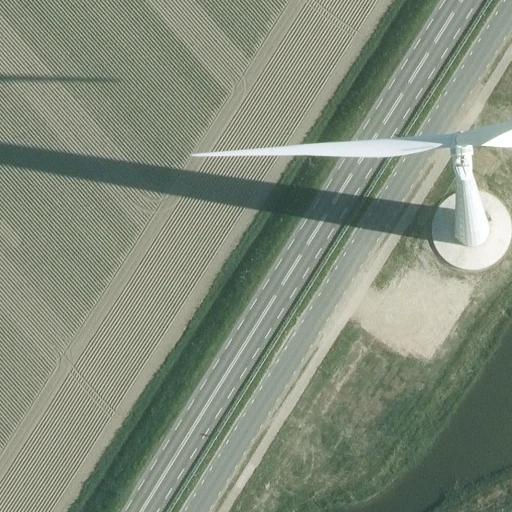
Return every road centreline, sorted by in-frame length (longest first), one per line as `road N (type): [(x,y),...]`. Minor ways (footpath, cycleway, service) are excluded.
road 1 (trunk): [(466,0),(144,511)]
road 2 (unclassified): [(199,511),(511,11)]
